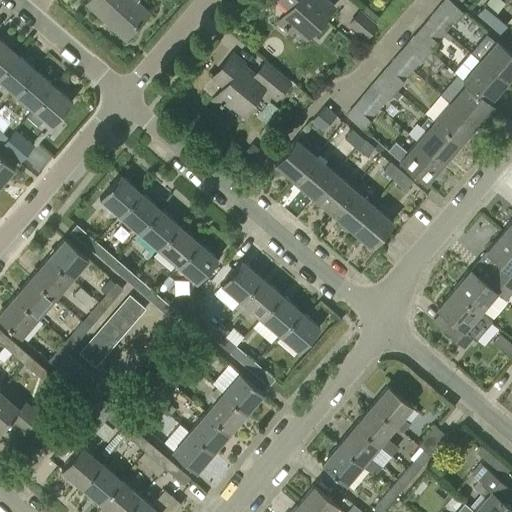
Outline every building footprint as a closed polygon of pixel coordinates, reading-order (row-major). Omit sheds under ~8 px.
[(125,39),(148,13),(133,0),(90,0),(87,4),(125,39)] [(277,0),(276,1),(287,10),(277,21),(291,33),(301,21),(311,30),(332,6),(324,0),(277,0)] [(442,0),(428,16),(445,31),(462,11),(448,0),(442,0)] [(487,24),(494,16),(483,6),(476,15),(487,24)] [(364,39),(377,24),(359,9),(346,23),(364,39)] [(428,50),(445,31),(428,16),(412,36),(428,50)] [(494,16),(487,24),(499,34),(505,25),(494,16)] [(412,70),(428,50),(412,36),(395,55),(412,70)] [(0,71),(16,53),(0,38),(0,71)] [(477,61),(503,83),(511,72),(511,54),(495,41),(477,61)] [(0,81),(13,93),(35,69),(16,53),(0,71),(0,81)] [(247,106),(265,84),(243,66),(244,64),(231,53),(211,78),(221,87),(212,99),(227,111),(237,98),(247,106)] [(395,89),(412,70),(395,55),(378,75),(395,89)] [(488,101),(503,83),(477,61),(462,79),(466,83),(464,84),(486,102),(490,106),(492,104),(488,101)] [(33,109),(54,85),(35,69),(13,93),(32,109),(33,109)] [(378,109),(395,89),(378,75),(362,95),(378,109)] [(473,125),(490,106),(486,102),(464,84),(448,103),(473,125)] [(33,109),(32,109),(26,115),(27,116),(37,125),(43,118),(51,125),(72,101),(54,85),(33,109)] [(361,129),(378,109),(362,95),(345,114),(361,129)] [(457,145),(473,125),(448,103),(433,121),(427,117),(426,118),(457,145)] [(322,130),(327,123),(336,114),(324,105),(317,114),(311,121),(322,130)] [(440,165),(457,145),(426,118),(420,125),(426,130),(415,143),(440,165)] [(355,146),(363,137),(352,128),(344,137),(355,146)] [(8,137),(0,146),(19,162),(27,153),(8,137)] [(363,137),(355,146),(367,156),(374,147),(363,137)] [(294,181),(315,156),(295,140),(274,164),(294,181)] [(425,182),(440,165),(415,143),(407,151),(401,146),(394,155),(400,160),(425,182)] [(0,183),(14,167),(0,154),(0,183)] [(313,197),(334,173),(315,156),(294,181),(313,197)] [(393,179),(402,170),(390,160),(383,169),(393,179)] [(402,170),(393,179),(404,189),(413,180),(402,170)] [(333,213),(353,189),(334,173),(313,197),(333,213)] [(118,214),(138,191),(119,174),(99,197),(118,214)] [(351,229),(372,205),(353,189),(333,213),(351,229)] [(138,231),(158,207),(138,191),(118,214),(138,231)] [(372,205),(351,229),(370,245),(391,221),(372,205)] [(157,247),(177,224),(158,207),(138,231),(157,247)] [(511,240),(511,218),(501,231),(511,240)] [(89,248),(95,241),(75,224),(69,231),(89,248)] [(176,264),(196,240),(177,224),(157,247),(176,264)] [(511,240),(501,231),(485,250),(501,263),(493,273),(511,288),(511,240)] [(48,256),(71,276),(87,257),(64,237),(48,256)] [(196,240),(176,264),(196,281),(216,257),(196,240)] [(108,265),(114,258),(95,241),(89,248),(108,265)] [(54,295),(71,276),(48,256),(31,275),(54,295)] [(127,281),(134,274),(114,258),(108,265),(127,281)] [(239,299),(259,276),(248,266),(240,259),(220,283),(239,299)] [(511,291),(511,288),(493,273),(485,282),(469,269),(453,289),(479,310),(480,310),(495,292),(505,300),(511,291)] [(147,298),(153,291),(134,274),(127,281),(147,298)] [(37,315),(54,295),(31,275),(13,295),(37,315)] [(260,317),(280,293),(259,276),(239,299),(260,317)] [(98,302),(105,308),(122,289),(115,282),(98,302)] [(492,320),(480,310),(479,310),(453,289),(437,307),(445,315),(437,324),(464,347),(472,337),(474,340),(492,320)] [(153,291),(147,298),(166,315),(172,308),(153,291)] [(280,334),(300,311),(280,293),(260,317),(280,334)] [(121,302),(137,316),(144,308),(128,294),(121,302)] [(0,319),(19,335),(37,315),(13,295),(0,310),(0,319)] [(204,331),(210,324),(199,314),(206,306),(195,297),(182,312),(204,331)] [(88,327),(105,308),(98,302),(81,321),(88,327)] [(130,324),(137,316),(121,302),(114,310),(130,324)] [(123,332),(130,324),(114,310),(107,319),(123,332)] [(300,311),(280,334),(299,350),(319,327),(300,311)] [(116,341),(123,332),(107,319),(100,327),(116,341)] [(71,346),(88,327),(81,321),(64,340),(71,346)] [(225,349),(231,342),(224,336),(228,331),(220,323),(215,328),(210,324),(204,331),(225,349)] [(109,349),(116,341),(100,327),(93,335),(109,349)] [(0,342),(3,346),(9,339),(0,330),(0,342)] [(510,356),(511,353),(511,343),(500,333),(492,342),(510,356)] [(253,354),(260,343),(244,334),(238,344),(253,354)] [(102,357),(109,349),(93,335),(86,343),(102,357)] [(22,362),(29,355),(9,339),(3,346),(22,362)] [(66,352),(71,346),(64,340),(47,360),(76,386),(88,373),(66,352)] [(185,361),(192,367),(209,347),(202,341),(185,361)] [(246,367),(252,360),(231,342),(225,349),(246,367)] [(94,365),(102,357),(86,343),(78,351),(94,365)] [(29,355),(22,362),(42,379),(48,372),(29,355)] [(252,360),(246,367),(268,386),(274,379),(252,360)] [(175,386),(192,367),(185,361),(168,380),(175,386)] [(221,392),(244,412),(262,392),(238,372),(221,392)] [(159,405),(175,386),(168,380),(152,399),(159,405)] [(0,428),(7,420),(23,433),(39,415),(4,384),(0,388),(0,428)] [(370,405),(393,425),(394,424),(401,431),(408,423),(401,416),(410,405),(387,385),(370,405)] [(227,432),(244,412),(221,392),(204,412),(227,432)] [(142,425),(159,405),(152,399),(135,418),(142,425)] [(124,434),(130,427),(100,401),(83,420),(95,430),(103,421),(105,418),(124,434)] [(385,435),(393,425),(370,405),(354,425),(377,444),(390,455),(397,446),(385,435)] [(210,452),(227,432),(204,412),(187,432),(210,452)] [(95,430),(94,431),(105,440),(113,430),(103,421),(95,430)] [(83,439),(89,433),(80,424),(62,444),(70,451),(82,438),(83,439)] [(422,449),(429,455),(446,435),(436,426),(434,424),(417,444),(422,449)] [(368,455),(377,444),(354,425),(338,443),(361,463),(373,474),(380,466),(368,455)] [(143,451),(150,443),(130,427),(124,434),(143,451)] [(195,471),(210,452),(187,432),(171,451),(195,471)] [(163,468),(170,460),(150,443),(143,451),(163,468)] [(344,483),(361,463),(338,443),(321,463),(344,483)] [(80,485),(100,462),(80,445),(60,468),(80,485)] [(413,474),(429,455),(422,449),(406,468),(413,474)] [(504,475),(509,469),(485,449),(480,456),(504,475)] [(170,460),(163,468),(183,484),(189,477),(170,460)] [(99,502),(119,479),(100,462),(80,485),(99,502)] [(471,511),(472,511),(511,511),(511,509),(500,499),(510,488),(480,463),(471,473),(479,480),(473,486),(484,496),(471,511)] [(396,493),(413,474),(406,468),(389,487),(396,493)] [(111,511),(124,511),(139,495),(119,479),(99,502),(111,511)] [(301,511),(329,511),(336,504),(313,484),(295,506),(301,511)] [(379,511),(393,496),(396,493),(389,487),(372,507),(359,496),(351,506),(357,511),(379,511)] [(139,495),(124,511),(173,511),(180,503),(163,489),(150,505),(139,495)]
